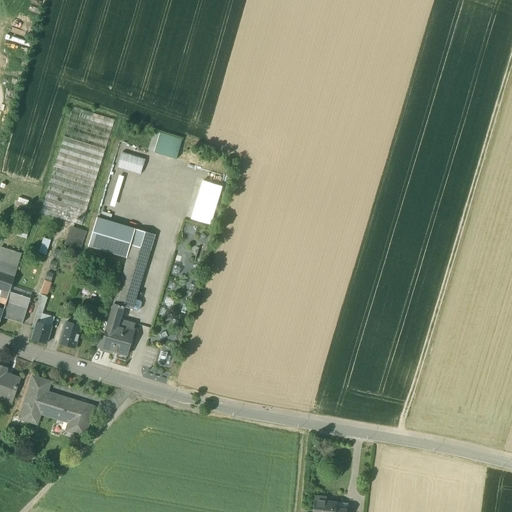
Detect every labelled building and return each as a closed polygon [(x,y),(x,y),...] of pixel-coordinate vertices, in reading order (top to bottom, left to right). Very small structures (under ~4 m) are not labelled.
[(157,132),(153,131),(149,150),(153,151),(157,132)] [(182,140),(160,133),(154,153),(176,159),(182,140)] [(121,152),(116,167),(139,173),(144,158),(121,152)] [(209,224),(220,185),(199,179),(189,219),(209,224)] [(41,213),(83,223),(89,196),(84,194),(79,213),(57,207),(56,212),(48,210),(50,202),(44,201),(41,213)] [(155,235),(96,217),(87,246),(127,259),(131,245),(150,251),(155,235)] [(38,251),(46,254),(50,239),(43,237),(38,251)] [(58,240),(39,295),(44,296),(45,296),(64,242),(58,240)] [(150,251),(131,245),(127,259),(126,262),(144,268),(145,268),(150,251)] [(126,262),(113,304),(113,305),(122,307),(132,310),(132,309),(134,301),(144,268),(126,262)] [(14,277),(0,272),(0,288),(9,292),(14,277)] [(30,299),(8,292),(3,310),(1,317),(21,323),(30,299)] [(44,296),(39,295),(36,302),(38,303),(35,313),(36,313),(41,314),(47,297),(45,297),(46,296),(45,296),(44,296)] [(122,307),(113,305),(112,311),(120,313),(122,307)] [(120,313),(112,311),(110,317),(118,320),(120,313)] [(53,318),(41,314),(39,319),(40,320),(39,323),(36,322),(30,339),(46,344),(53,318)] [(118,320),(110,317),(103,339),(99,350),(112,353),(114,346),(127,350),(134,331),(132,330),(134,324),(118,320)] [(81,326),(65,321),(59,343),(74,348),(81,326)] [(103,339),(98,337),(95,348),(99,350),(103,339)] [(20,379),(5,374),(7,369),(0,366),(0,397),(12,402),(20,379)] [(50,382),(34,377),(29,391),(45,396),(46,392),(47,392),(50,382)] [(45,396),(29,391),(21,418),(37,423),(40,413),(45,396)] [(47,392),(46,392),(45,396),(40,413),(79,425),(77,433),(84,435),(92,411),(76,406),(77,402),(47,392)] [(337,503),(314,500),(312,511),(335,511),(336,509),(337,503)]
